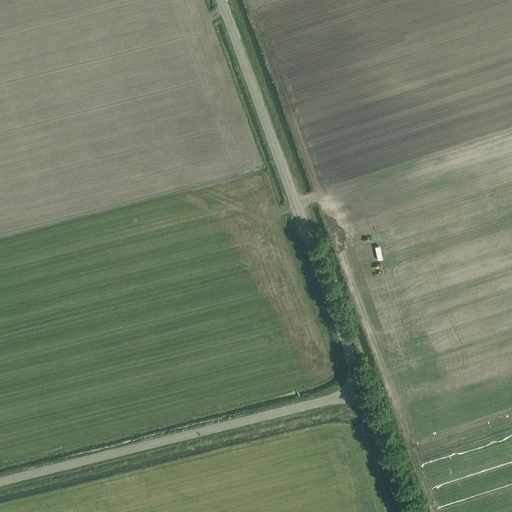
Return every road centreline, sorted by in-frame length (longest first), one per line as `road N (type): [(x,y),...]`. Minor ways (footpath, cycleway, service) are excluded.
road 1 (unclassified): [(362,390),(219,0)]
road 2 (unclassified): [(0,481),(362,390)]
road 3 (unclassified): [(407,511),(362,390)]
